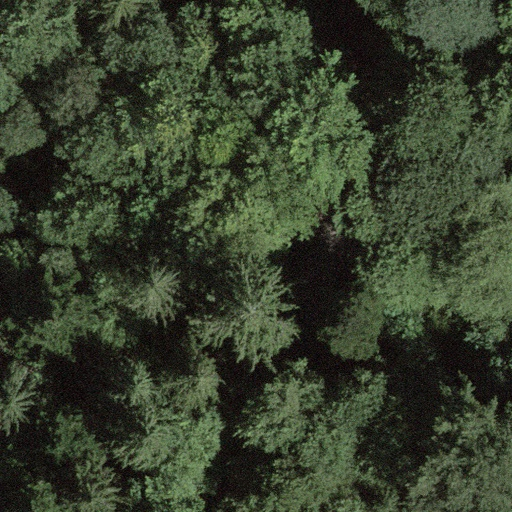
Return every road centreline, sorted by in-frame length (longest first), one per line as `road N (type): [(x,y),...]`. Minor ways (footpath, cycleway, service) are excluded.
road 1 (track): [(147,511),(301,320),(343,223),(349,176)]
road 2 (track): [(349,176),(347,121),(330,69),(297,26),(262,0)]
